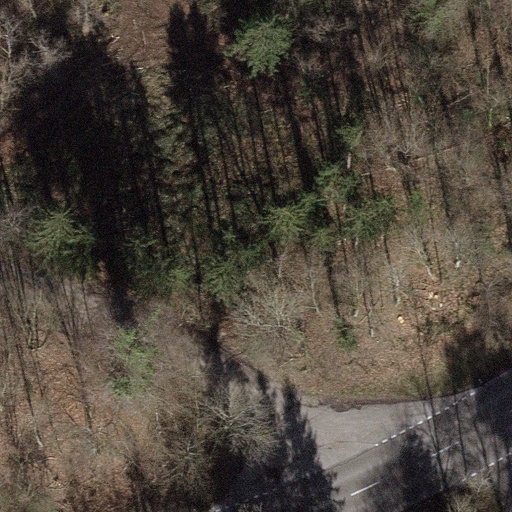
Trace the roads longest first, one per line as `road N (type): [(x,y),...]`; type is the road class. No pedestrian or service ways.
road 1 (track): [(394,475),(132,338),(0,302)]
road 2 (secondary): [(504,416),(394,475),(300,511)]
